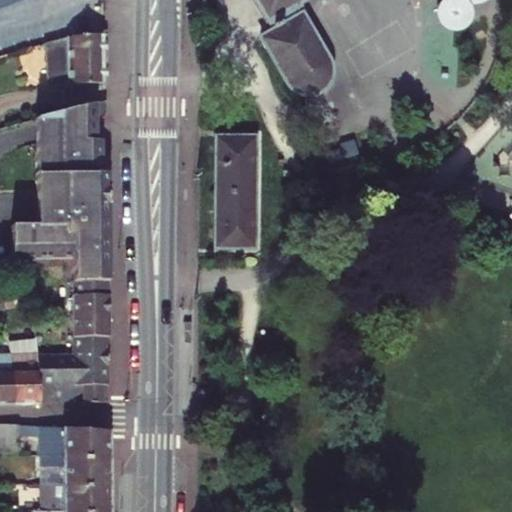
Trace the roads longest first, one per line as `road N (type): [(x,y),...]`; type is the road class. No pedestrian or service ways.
road 1 (primary): [(143,0),(143,228),(156,346)]
road 2 (primary): [(156,346),(168,206),(165,0)]
road 3 (primary): [(154,511),(156,346)]
